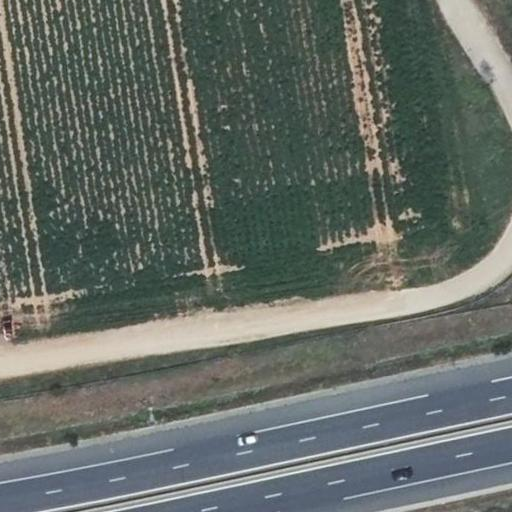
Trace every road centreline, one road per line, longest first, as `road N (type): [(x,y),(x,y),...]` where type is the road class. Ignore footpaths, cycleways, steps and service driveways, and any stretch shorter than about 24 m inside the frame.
road 1 (trunk): [(511,398),(0,499)]
road 2 (track): [(0,360),(410,302)]
road 3 (trunk): [(195,511),(511,448)]
